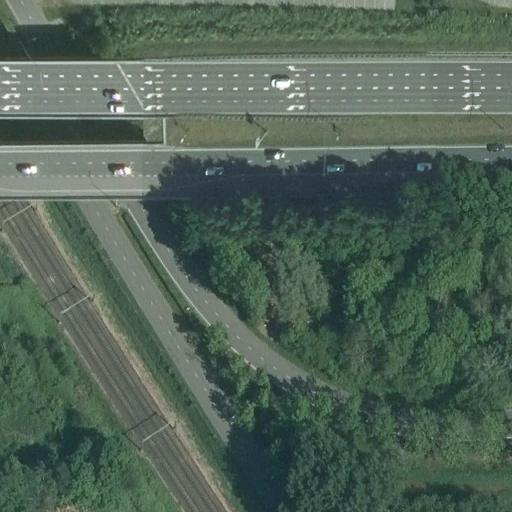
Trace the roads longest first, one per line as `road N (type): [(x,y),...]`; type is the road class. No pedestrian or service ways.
road 1 (secondary): [(18,0),(148,221),(213,310),(262,357),(382,417),(423,427),(511,425)]
road 2 (unclassified): [(283,511),(0,52)]
road 3 (primary): [(0,162),(511,159)]
road 4 (primary): [(511,94),(0,94)]
